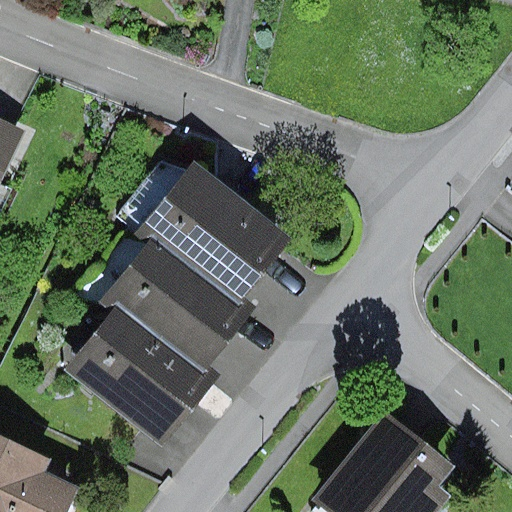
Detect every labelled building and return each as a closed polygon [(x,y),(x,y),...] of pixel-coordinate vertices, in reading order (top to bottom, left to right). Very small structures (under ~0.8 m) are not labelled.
[(0,120),(0,191),(28,134),(0,120)] [(178,249),(247,308),(298,248),(217,180),(166,239),(178,249)] [(142,317),(212,374),(260,317),(247,308),(178,249),(130,308),(142,317)] [(142,317),(93,375),(178,446),(227,388),(212,374),(142,317)] [(387,425),(319,511),(441,511),(463,484),(387,425)] [(14,441),(0,435),(0,511),(77,511),(80,508),(74,505),(82,489),(49,473),(53,459),(14,441)]
